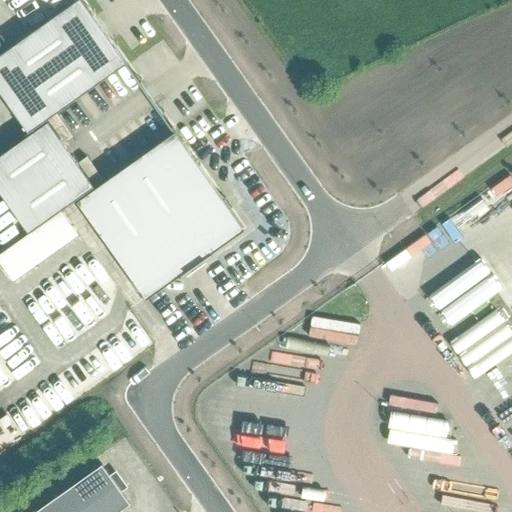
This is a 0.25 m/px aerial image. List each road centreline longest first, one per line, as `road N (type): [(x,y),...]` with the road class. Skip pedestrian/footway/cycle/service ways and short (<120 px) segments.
road 1 (unclassified): [(219,511),(136,393),(346,244)]
road 2 (unclassified): [(346,244),(174,0)]
road 3 (unknown): [(387,511),(344,443),(342,421),(361,371),(402,331)]
road 4 (unclassified): [(346,244),(511,127)]
road 5 (unknown): [(402,331),(511,481)]
